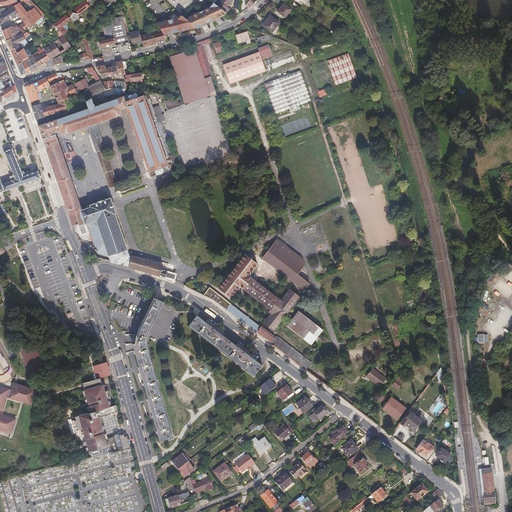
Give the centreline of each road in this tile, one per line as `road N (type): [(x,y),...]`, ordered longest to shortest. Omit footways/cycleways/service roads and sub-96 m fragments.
road 1 (residential): [(86,274),(117,270),(177,289),(343,409)]
road 2 (residential): [(266,0),(216,33),(17,82)]
road 3 (tertiary): [(86,274),(159,511)]
road 4 (track): [(463,247),(474,398),(497,445)]
road 5 (residential): [(191,511),(256,485),(343,409)]
road 6 (residential): [(343,409),(449,491),(458,511)]
road 7 (tertiary): [(64,220),(23,101)]
